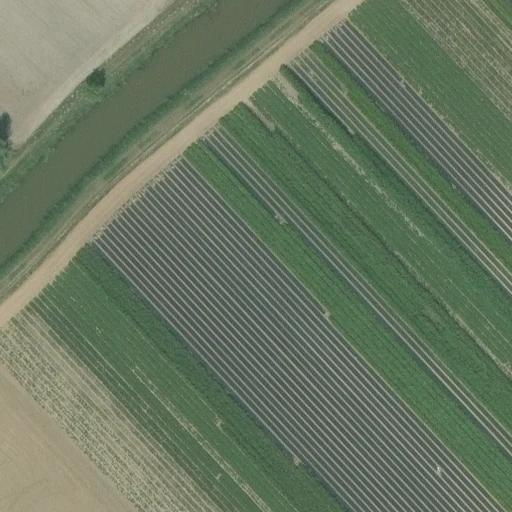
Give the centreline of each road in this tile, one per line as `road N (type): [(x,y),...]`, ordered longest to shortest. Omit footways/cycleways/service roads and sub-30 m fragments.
road 1 (track): [(318,0),(0,285)]
road 2 (track): [(193,0),(103,74),(0,180)]
